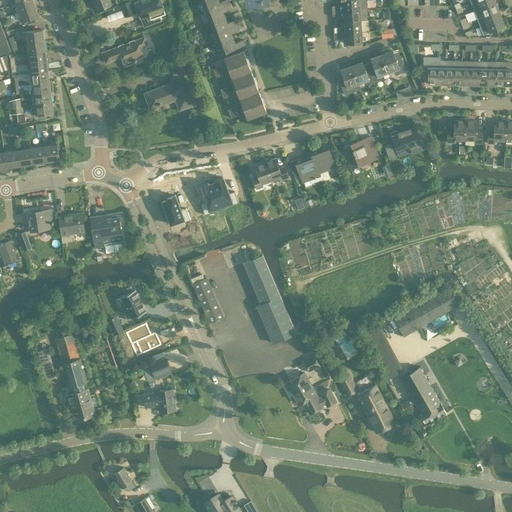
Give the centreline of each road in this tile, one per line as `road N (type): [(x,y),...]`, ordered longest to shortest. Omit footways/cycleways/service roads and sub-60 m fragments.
road 1 (unclassified): [(511,489),(262,450),(218,433)]
road 2 (residential): [(218,433),(220,384),(126,185)]
road 3 (unclassified): [(0,459),(116,434),(218,433)]
road 4 (residential): [(126,185),(163,158),(330,125)]
road 5 (residential): [(330,125),(432,102),(511,105)]
road 6 (residential): [(99,173),(100,127),(52,0)]
road 7 (residential): [(330,125),(319,22),(307,0)]
